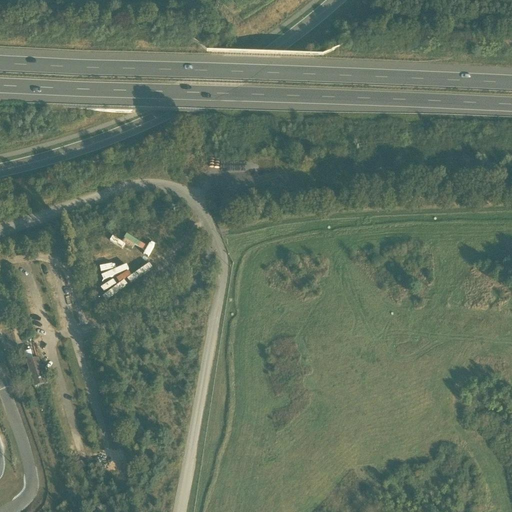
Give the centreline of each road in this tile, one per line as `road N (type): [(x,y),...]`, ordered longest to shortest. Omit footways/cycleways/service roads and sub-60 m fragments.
road 1 (motorway): [(0,90),(511,108)]
road 2 (motorway): [(511,85),(0,69)]
road 3 (tertiary): [(0,170),(208,92),(288,42),(336,0)]
